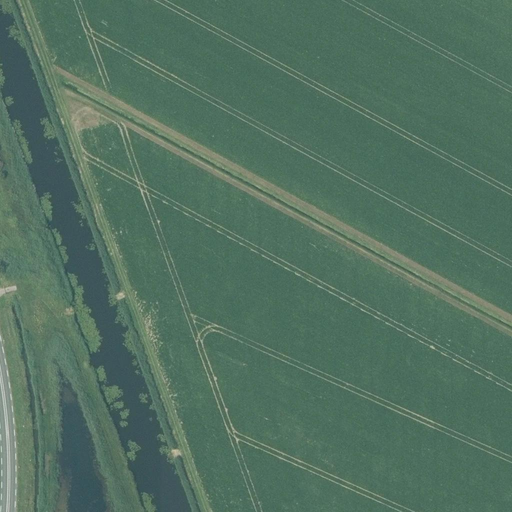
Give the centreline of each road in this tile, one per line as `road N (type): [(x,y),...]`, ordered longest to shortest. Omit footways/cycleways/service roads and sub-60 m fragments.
road 1 (track): [(206,511),(22,0)]
road 2 (primary): [(7,511),(0,373)]
